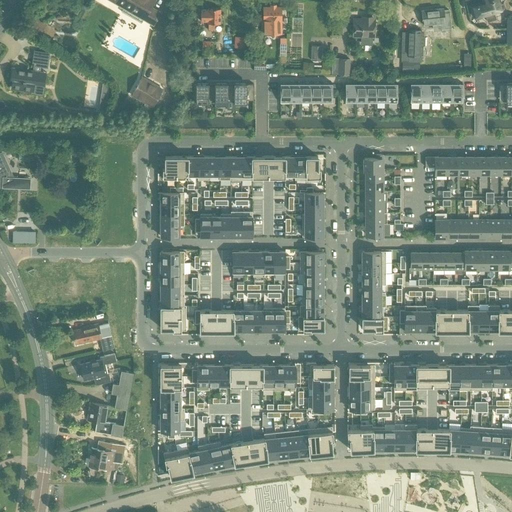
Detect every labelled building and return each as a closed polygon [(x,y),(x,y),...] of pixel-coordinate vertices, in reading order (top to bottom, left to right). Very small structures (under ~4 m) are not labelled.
[(109,0),(122,7),(123,8),(121,11),(141,23),(143,19),(153,25),(160,12),(151,6),(154,0),(109,0)] [(476,5),(471,6),(474,17),(485,14),(487,21),(496,19),(493,11),(502,9),(500,4),(502,3),(504,0),(482,0),(483,3),(479,4),(479,3),(475,4),(476,5)] [(264,20),(261,20),(262,33),(278,33),(278,24),(281,24),(280,7),(275,7),(275,5),(271,5),(271,7),(266,7),(264,8),(264,18),(264,20)] [(200,21),(207,21),(207,23),(208,23),(208,29),(214,29),(214,23),(220,23),(220,21),(221,21),(221,15),(220,15),(220,8),(208,8),(208,9),(201,9),(200,21)] [(443,8),(421,10),(423,25),(433,24),(434,30),(440,29),(441,31),(445,31),(445,27),(450,27),(448,10),(443,10),(443,8)] [(353,18),(353,36),(361,37),(361,43),(372,43),(372,37),(374,37),(375,19),(361,19),(353,18)] [(401,59),(401,61),(420,61),(421,45),(424,45),(424,37),(421,37),(421,31),(421,30),(412,30),(408,30),(408,32),(406,32),(402,32),(401,59)] [(242,41),(247,41),(247,38),(237,37),(236,48),(242,48),(242,41)] [(311,60),(321,60),(322,46),(312,46),(311,60)] [(13,68),(11,82),(13,82),(12,88),(31,91),(32,91),(33,82),(43,83),(44,73),(40,72),(41,67),(47,68),(49,53),(50,52),(34,50),(32,63),(33,63),(32,71),(24,70),(23,69),(23,70),(19,70),(19,69),(18,69),(13,68)] [(339,70),(339,74),(349,75),(349,59),(339,58),(339,70)] [(131,95),(139,99),(152,107),(161,91),(140,79),(131,95)] [(506,84),(499,84),(499,100),(506,100),(506,103),(511,102),(511,81),(506,82),(506,84)] [(208,82),(195,82),(195,84),(195,98),(195,103),(208,103),(208,100),(214,100),(214,103),(215,103),(215,84),(215,82),(214,82),(214,84),(208,84),(208,82)] [(227,82),(215,82),(215,84),(215,103),(227,103),(227,100),(234,100),(234,103),(234,84),(234,82),(234,84),(227,84),(227,82)] [(246,82),(234,82),(234,84),(234,103),(246,103),(246,100),(253,100),(253,84),(246,84),(246,82)] [(291,83),(280,83),(280,87),(280,103),(289,103),(291,103),(291,83)] [(301,83),(291,83),(291,103),(299,103),(301,103),(301,83)] [(311,83),(301,83),(301,103),(309,103),(311,103),(311,83)] [(321,83),(311,83),(311,103),(319,103),(321,103),(321,83)] [(332,83),(321,83),(321,103),(323,103),(332,103),(332,89),(332,83)] [(356,83),(345,83),(345,89),(345,103),(354,103),(356,103),(356,83)] [(366,83),(356,83),(356,103),(364,103),(366,103),(366,83)] [(376,83),(366,83),(366,103),(374,103),(376,103),(376,83)] [(386,83),(376,83),(376,103),(377,103),(384,103),(386,103),(386,83)] [(397,83),(386,83),(386,103),(388,103),(397,103),(397,89),(397,83)] [(421,83),(410,83),(410,88),(410,103),(419,103),(421,103),(421,83)] [(431,83),(421,83),(421,103),(429,103),(431,103),(431,83)] [(441,83),(431,83),(431,103),(432,103),(439,103),(441,103),(441,83)] [(451,83),(441,83),(441,103),(442,103),(449,103),(451,103),(451,83)] [(462,83),(451,83),(451,103),(453,103),(462,103),(462,83)] [(102,84),(99,110),(105,111),(109,85),(102,84)] [(19,152),(19,160),(35,161),(35,153),(19,152)] [(2,153),(0,153),(0,186),(2,185),(2,187),(30,189),(30,178),(12,177),(2,153)] [(105,161),(104,174),(127,175),(128,161),(112,161),(112,155),(105,154),(104,161),(105,161)] [(162,173),(162,176),(162,179),(171,179),(177,179),(177,178),(177,177),(176,176),(176,156),(171,156),(165,156),(165,161),(165,167),(165,168),(162,168),(162,169),(162,173)] [(182,156),(176,156),(176,176),(177,177),(187,177),(187,156),(182,156)] [(187,177),(195,177),(197,177),(198,177),(198,156),(187,156),(187,177)] [(198,177),(197,177),(197,179),(197,180),(198,180),(209,180),(209,179),(209,175),(209,156),(198,156),(198,177)] [(220,156),(209,156),(209,175),(219,175),(220,175),(220,156)] [(220,175),(219,175),(219,180),(230,180),(230,156),(220,156),(220,175)] [(230,156),(230,180),(241,179),(241,156),(230,156)] [(252,156),(241,156),(241,179),(252,179),(252,176),(252,175),(252,170),(252,168),(252,165),(252,156)] [(261,156),(252,156),(252,165),(252,168),(252,170),(252,175),(252,176),(262,176),(263,176),(268,176),(273,176),(274,176),(276,176),(276,174),(279,174),(280,174),(280,176),(284,176),(284,175),(284,173),(284,165),(284,156),(275,156),(273,156),(273,160),(268,160),(263,160),(263,157),(263,156),(261,156)] [(284,165),(284,173),(284,175),(284,176),(284,177),(293,177),(295,177),(295,156),(284,156),(284,165)] [(295,177),(295,179),(306,179),(306,156),(295,156),(295,177)] [(306,179),(306,181),(320,181),(320,173),(320,168),(317,168),(317,167),(317,161),(317,156),(306,156),(306,179)] [(438,157),(425,156),(425,166),(435,167),(435,173),(446,173),(446,157),(438,157)] [(457,157),(446,157),(446,173),(457,173),(457,157)] [(468,157),(457,157),(457,173),(468,173),(468,157)] [(479,157),(468,157),(468,173),(479,173),(479,157)] [(489,157),(479,157),(479,173),(489,173),(489,157)] [(500,157),(489,157),(489,173),(500,173),(500,157)] [(511,157),(500,157),(500,173),(511,173),(511,157)] [(376,158),(364,158),(364,169),(382,169),(382,158),(376,158)] [(382,169),(364,169),(364,170),(366,170),(366,180),(382,180),(382,169)] [(382,180),(366,180),(366,191),(387,191),(387,190),(382,190),(382,180)] [(105,191),(104,204),(127,205),(128,191),(112,190),(112,184),(105,184),(104,191),(105,191)] [(387,191),(366,191),(366,202),(387,202),(387,191)] [(170,192),(160,192),(160,193),(160,194),(160,203),(184,203),(184,192),(183,192),(182,192),(179,192),(176,192),(170,192)] [(306,192),(304,192),(304,203),(323,203),(323,193),(323,192),(312,192),(306,192)] [(387,202),(366,202),(366,212),(387,212),(387,202)] [(184,203),(160,203),(160,214),(184,214),(184,203)] [(323,203),(304,203),(304,213),(304,214),(323,214),(323,203)] [(238,211),(230,211),(230,213),(231,213),(231,236),(241,236),(241,211),(238,211)] [(252,211),(241,211),(241,236),(252,236),(252,234),(252,230),(252,225),(252,220),(252,216),(252,215),(252,211)] [(387,212),(366,212),(366,223),(382,223),(387,223),(387,213),(387,212)] [(200,213),(200,214),(200,216),(200,218),(200,225),(200,231),(200,236),(211,236),(211,216),(210,216),(210,213),(200,213)] [(220,216),(211,216),(211,236),(221,236),(221,213),(220,213),(220,216)] [(228,213),(221,213),(221,236),(231,236),(231,213),(230,213),(228,213)] [(304,213),(302,214),(302,225),(323,225),(323,214),(304,214),(304,213)] [(105,220),(104,234),(127,235),(128,221),(112,220),(112,214),(105,214),(104,220),(105,220)] [(184,214),(160,214),(160,225),(184,225),(184,214)] [(446,220),(435,220),(435,237),(446,237),(446,220)] [(457,220),(446,220),(446,237),(447,237),(447,235),(457,235),(457,220)] [(468,220),(457,220),(457,235),(468,235),(468,220)] [(479,220),(468,220),(468,235),(479,235),(479,220)] [(489,220),(479,220),(479,235),(489,235),(489,220)] [(500,220),(489,220),(489,235),(500,235),(500,220)] [(511,220),(500,220),(500,235),(511,235),(511,220)] [(382,223),(366,223),(366,234),(376,234),(382,234),(389,235),(389,223),(387,223),(382,223)] [(184,225),(160,225),(160,236),(165,236),(166,236),(167,236),(178,236),(179,236),(179,225),(184,225)] [(323,225),(302,225),(302,236),(304,236),(305,236),(318,236),(323,236),(323,225)] [(35,242),(35,230),(12,230),(12,242),(35,242)] [(160,251),(160,262),(184,262),(184,251),(181,251),(179,251),(166,251),(165,251),(160,251)] [(243,251),(232,251),(232,271),(232,274),(244,274),(244,271),(243,271),(243,251)] [(253,251),(243,251),(243,271),(244,271),(253,271),(253,276),(253,251)] [(263,251),(253,251),(253,276),(256,276),(264,276),(264,274),(263,274),(263,251)] [(274,251),(263,251),(263,274),(264,274),(274,274),(274,251)] [(282,251),(274,251),(274,274),(284,274),(284,271),(284,269),(284,262),(284,256),(284,251),(282,251)] [(304,251),(300,251),(300,256),(300,262),(323,262),(323,251),(318,251),(311,251),(305,251),(304,251)] [(372,251),(362,251),(362,262),(385,262),(385,251),(372,251)] [(465,253),(454,253),(454,268),(465,268),(465,251),(465,253)] [(476,251),(465,251),(465,268),(476,268),(476,251)] [(487,251),(476,251),(476,268),(487,268),(487,251)] [(497,251),(487,251),(487,268),(497,268),(497,251)] [(508,251),(497,251),(497,268),(508,268),(508,251)] [(422,253),(411,253),(411,268),(422,268),(422,253)] [(433,253),(422,253),(422,268),(433,268),(433,253)] [(443,253),(433,253),(433,268),(443,268),(443,253)] [(454,253),(443,253),(443,268),(454,268),(454,253)] [(184,262),(160,262),(160,273),(184,273),(184,271),(184,262)] [(323,262),(300,262),(300,273),(323,273),(323,262)] [(385,262),(362,262),(362,273),(385,273),(385,262)] [(84,268),(70,271),(75,293),(88,290),(88,291),(95,289),(93,282),(87,283),(84,268)] [(110,269),(103,271),(107,293),(120,290),(120,291),(130,289),(130,281),(120,283),(116,268),(110,269)] [(45,270),(38,271),(42,294),(55,291),(56,291),(62,290),(61,283),(55,284),(51,269),(45,270)] [(184,273),(160,273),(160,284),(184,284),(184,273)] [(323,273),(300,273),(300,274),(304,274),(304,279),(304,283),(304,284),(323,284),(323,273)] [(385,273),(362,273),(362,284),(385,284),(385,273)] [(302,283),(302,294),(323,294),(323,284),(304,284),(304,283),(302,283)] [(184,284),(160,284),(160,295),(184,295),(184,284)] [(385,284),(362,284),(362,295),(385,295),(385,294),(381,294),(381,284),(385,284)] [(301,305),(300,305),(323,305),(323,294),(302,294),(302,305),(301,305)] [(184,295),(160,295),(160,306),(186,306),(186,305),(184,305),(184,295)] [(385,295),(362,295),(362,305),(385,305),(385,295)] [(323,305),(300,305),(300,310),(300,316),(323,316),(323,305)] [(385,305),(362,305),(362,317),(387,317),(387,316),(383,316),(383,307),(383,306),(385,306),(385,305)] [(415,305),(404,305),(404,310),(404,316),(404,323),(404,330),(415,330),(415,305)] [(425,305),(415,305),(415,330),(425,330),(425,305)] [(426,305),(425,305),(425,330),(435,330),(436,321),(436,316),(436,315),(436,311),(436,310),(436,307),(426,307),(426,305)] [(478,305),(467,305),(467,310),(467,311),(467,313),(467,319),(467,321),(468,321),(467,330),(478,330),(478,305)] [(478,305),(478,330),(488,330),(488,305),(488,307),(488,310),(481,310),(478,310),(478,305)] [(498,305),(488,305),(488,330),(498,330),(498,321),(499,321),(499,315),(499,314),(499,311),(499,310),(499,305),(498,305)] [(160,311),(160,318),(186,318),(186,306),(160,306),(160,310),(160,311)] [(274,308),(263,308),(263,310),(263,330),(274,330),(274,310),(274,308)] [(284,308),(274,308),(274,310),(274,330),(284,330),(284,323),(284,316),(284,313),(284,310),(284,308)] [(499,321),(498,321),(498,330),(508,330),(509,330),(510,330),(510,326),(511,326),(511,309),(510,310),(507,310),(507,312),(502,312),(502,310),(499,310),(499,311),(499,314),(499,315),(499,321)] [(200,310),(200,316),(200,319),(200,321),(200,323),(200,330),(209,330),(211,330),(211,328),(211,326),(216,326),(221,326),(221,329),(221,330),(223,330),(233,330),(233,321),(232,321),(232,317),(232,311),(232,310),(222,310),(221,310),(216,310),(211,310),(210,310),(209,310),(209,313),(204,313),(204,310),(200,310)] [(232,310),(232,311),(232,317),(232,321),(233,321),(233,330),(243,330),(243,310),(233,310),(232,310)] [(253,310),(243,310),(243,330),(253,330),(253,310)] [(263,310),(253,310),(253,330),(263,330),(263,310)] [(436,321),(435,330),(445,330),(447,330),(447,326),(452,326),(457,326),(456,330),(458,330),(459,330),(467,330),(468,321),(467,321),(467,319),(467,313),(467,311),(467,310),(456,310),(452,310),(451,310),(447,310),(444,310),(444,312),(439,312),(439,310),(436,310),(436,311),(436,315),(436,316),(436,321)] [(300,316),(298,316),(298,330),(303,330),(306,330),(311,330),(311,328),(318,328),(323,328),(323,321),(323,316),(300,316)] [(387,317),(362,317),(362,328),(367,328),(374,328),(374,330),(381,330),(382,330),(387,330),(387,323),(387,317)] [(186,318),(160,318),(160,322),(160,328),(165,328),(166,328),(172,328),(172,330),(177,330),(181,330),(186,330),(186,318)] [(83,328),(73,330),(76,343),(93,339),(92,338),(96,337),(96,339),(99,338),(100,338),(101,338),(98,325),(98,324),(83,327),(83,328)] [(101,338),(100,338),(102,351),(114,348),(111,336),(101,338)] [(100,359),(81,364),(84,379),(93,377),(95,385),(111,381),(109,373),(107,373),(105,364),(116,361),(114,353),(100,357),(100,359)] [(160,370),(160,375),(181,375),(181,364),(160,364),(160,370)] [(197,364),(197,369),(197,376),(197,382),(197,390),(209,390),(209,385),(208,364),(197,364)] [(219,364),(208,364),(209,385),(219,385),(219,364)] [(230,364),(219,364),(219,385),(230,385),(230,383),(230,379),(230,378),(230,373),(230,364)] [(230,364),(230,373),(230,378),(230,379),(230,383),(230,385),(245,385),(253,385),(253,382),(254,382),(258,382),(258,385),(262,385),(261,383),(261,380),(262,379),(261,375),(262,364),(253,365),(253,364),(251,364),(251,369),(246,369),(241,369),(241,364),(239,364),(230,364)] [(262,364),(261,375),(262,379),(261,380),(261,383),(262,385),(262,390),(273,390),(273,364),(262,364)] [(284,364),(273,364),(273,390),(284,390),(284,364)] [(295,364),(284,364),(284,390),(295,390),(295,387),(295,383),(295,376),(295,372),(295,370),(295,364)] [(310,375),(308,375),(308,376),(333,376),(333,364),(310,364),(310,375)] [(369,364),(349,364),(349,376),(374,376),(374,364),(369,364)] [(394,364),(394,369),(394,376),(394,378),(394,382),(394,390),(405,390),(405,364),(394,364)] [(416,364),(405,364),(405,390),(416,390),(416,385),(416,383),(416,380),(416,378),(416,373),(416,364)] [(425,364),(416,364),(416,373),(416,378),(416,380),(416,383),(416,385),(427,385),(432,385),(439,385),(440,382),(444,382),(444,385),(448,385),(448,383),(448,378),(448,375),(448,373),(448,364),(439,364),(437,364),(437,369),(432,369),(427,369),(427,368),(427,364),(425,364)] [(448,364),(448,373),(448,375),(448,378),(448,383),(448,385),(448,388),(448,390),(459,390),(459,364),(448,364)] [(470,364),(459,364),(459,390),(461,390),(470,390),(470,364)] [(481,364),(470,364),(470,390),(481,390),(481,364)] [(491,364),(481,364),(481,390),(492,390),(492,387),(491,364)] [(502,364),(491,364),(492,387),(502,387),(502,364)] [(511,364),(502,364),(502,387),(511,387),(511,364)] [(113,383),(111,393),(117,394),(114,407),(116,407),(127,409),(129,396),(133,372),(121,370),(118,384),(113,383)] [(181,375),(160,375),(160,381),(160,382),(160,387),(183,387),(183,375),(181,375)] [(333,376),(308,376),(308,387),(333,387),(333,376)] [(374,376),(349,376),(349,377),(349,387),(374,387),(374,379),(374,376)] [(183,387),(160,387),(160,397),(181,397),(181,387),(183,387)] [(333,387),(308,387),(312,387),(312,396),(312,397),(308,397),(333,398),(333,387)] [(374,387),(349,387),(349,397),(374,397),(374,387)] [(181,397),(160,397),(160,408),(181,408),(181,397)] [(333,398),(308,397),(308,409),(310,409),(313,409),(317,409),(323,409),(330,409),(333,409),(333,398)] [(374,397),(349,397),(349,409),(352,409),(353,409),(360,409),(366,409),(369,409),(372,409),(374,409),(374,397)] [(88,411),(87,417),(89,417),(88,419),(97,420),(95,431),(112,434),(114,423),(109,422),(103,421),(104,419),(105,419),(106,414),(105,413),(106,408),(112,409),(112,406),(106,405),(91,402),(90,411),(88,411)] [(181,408),(160,408),(160,419),(184,420),(184,408),(181,408)] [(184,420),(160,419),(160,430),(179,430),(185,430),(185,420),(184,420)] [(114,423),(112,434),(113,432),(122,433),(124,424),(123,424),(114,423)] [(372,424),(360,425),(360,429),(362,450),(373,449),(372,426),(372,424)] [(416,424),(405,424),(405,429),(405,449),(416,449),(416,441),(416,440),(416,436),(416,435),(416,431),(416,429),(416,424)] [(470,428),(469,450),(479,451),(480,426),(470,425),(470,428)] [(332,426),(318,428),(321,453),(325,452),(326,452),(332,451),(331,447),(331,446),(331,440),(333,439),(332,431),(332,427),(332,426)] [(384,426),(372,426),(373,449),(383,449),(384,429),(384,426)] [(480,426),(479,451),(489,452),(491,427),(480,426)] [(459,429),(459,450),(469,450),(470,428),(459,427),(459,429)] [(491,427),(489,452),(499,453),(501,428),(491,427)] [(318,428),(307,429),(310,454),(315,453),(316,453),(321,453),(318,428)] [(501,428),(499,453),(509,453),(510,453),(511,445),(511,441),(511,440),(511,439),(511,437),(511,435),(511,433),(511,428),(501,428)] [(307,429),(296,430),(299,455),(310,454),(307,429)] [(348,430),(347,430),(347,439),(350,439),(350,445),(350,450),(356,450),(362,450),(360,429),(356,430),(348,430)] [(384,429),(383,449),(394,449),(394,429),(384,429)] [(405,429),(394,429),(394,449),(405,449),(405,429)] [(416,441),(416,449),(425,449),(427,449),(427,445),(432,445),(437,445),(437,449),(439,449),(448,449),(448,441),(448,440),(448,435),(448,434),(448,431),(448,430),(448,429),(437,429),(432,429),(425,429),(425,432),(420,431),(420,429),(416,429),(416,431),(416,435),(416,436),(416,440),(416,441)] [(448,440),(448,441),(448,449),(459,450),(459,429),(449,429),(448,429),(448,430),(448,431),(448,434),(448,435),(448,440)] [(295,430),(285,431),(288,456),(299,455),(296,430),(295,430)] [(275,432),(274,432),(277,457),(288,456),(285,431),(283,431),(275,432)] [(274,432),(264,433),(264,438),(264,440),(265,448),(266,449),(266,450),(267,458),(277,457),(274,432)] [(235,443),(232,443),(232,444),(232,445),(234,454),(234,455),(235,463),(244,462),(246,462),(245,457),(255,456),(256,460),(257,460),(267,458),(266,450),(266,449),(265,448),(264,440),(264,438),(252,440),(243,441),(240,442),(241,444),(239,445),(236,445),(235,444),(235,443)] [(213,442),(209,443),(214,468),(224,465),(220,445),(219,441),(213,442)] [(205,444),(197,446),(198,450),(203,470),(214,468),(209,443),(205,444)] [(231,443),(220,445),(224,465),(235,463),(232,443),(231,443)] [(92,447),(90,457),(114,462),(114,460),(115,451),(92,447)] [(187,448),(177,450),(182,475),(187,474),(187,473),(192,472),(188,452),(187,448)] [(177,450),(163,453),(164,458),(166,466),(166,467),(168,466),(170,473),(170,477),(175,476),(176,476),(182,475),(177,450)] [(197,450),(188,452),(192,472),(203,470),(198,450),(197,450)] [(90,457),(89,465),(90,466),(90,467),(91,467),(92,468),(93,468),(94,468),(95,467),(96,466),(113,469),(117,470),(118,462),(114,462),(90,457)] [(318,478),(318,490),(336,490),(336,477),(318,478)]
